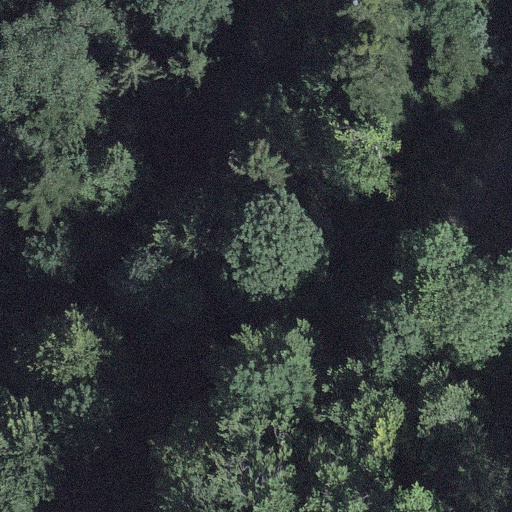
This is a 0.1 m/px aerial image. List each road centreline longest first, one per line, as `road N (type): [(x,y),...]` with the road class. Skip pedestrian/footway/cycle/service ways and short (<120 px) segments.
road 1 (track): [(511,155),(153,511)]
road 2 (track): [(285,0),(247,99),(168,239),(0,385)]
